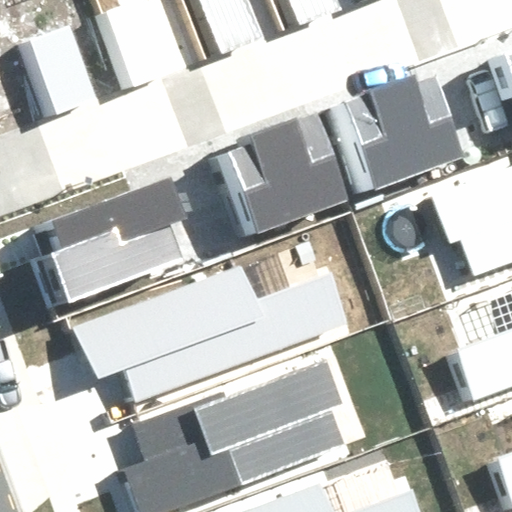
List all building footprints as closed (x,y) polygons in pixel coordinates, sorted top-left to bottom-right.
[(140,0),(105,13),(126,73),(168,58),(147,0),(140,0)] [(198,0),(213,42),(255,27),(245,0),(198,0)] [(286,0),(290,11),(322,0),(286,0)] [(28,39),(50,99),(92,85),(70,24),(28,39)] [(511,70),(498,75),(511,113),(511,70)] [(367,199),(459,168),(434,94),(412,101),(409,91),(339,114),(367,199)] [(222,164),(247,238),(340,208),(311,123),(241,146),(244,156),(222,164)] [(469,267),(511,251),(511,160),(432,189),(448,233),(456,230),(469,267)] [(49,262),(64,304),(176,265),(166,235),(180,230),(166,193),(51,233),(60,258),(49,262)] [(120,356),(134,392),(346,314),(331,273),(256,301),(241,258),(68,322),(85,369),(120,356)] [(511,326),(459,343),(478,394),(511,381),(511,326)] [(121,469),(136,511),(155,511),(344,445),(330,407),(339,404),(323,361),(230,394),(226,385),(133,418),(148,459),(121,469)] [(511,442),(501,447),(511,475),(511,442)] [(245,511),(416,511),(409,490),(350,511),(332,511),(322,483),(245,511)]
